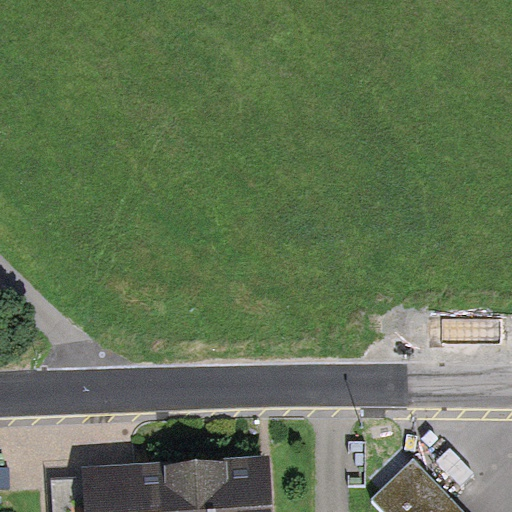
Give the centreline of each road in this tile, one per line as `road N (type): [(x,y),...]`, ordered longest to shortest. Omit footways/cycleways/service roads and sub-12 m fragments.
road 1 (residential): [(511,386),(81,392)]
road 2 (residential): [(81,392),(80,357),(0,276)]
